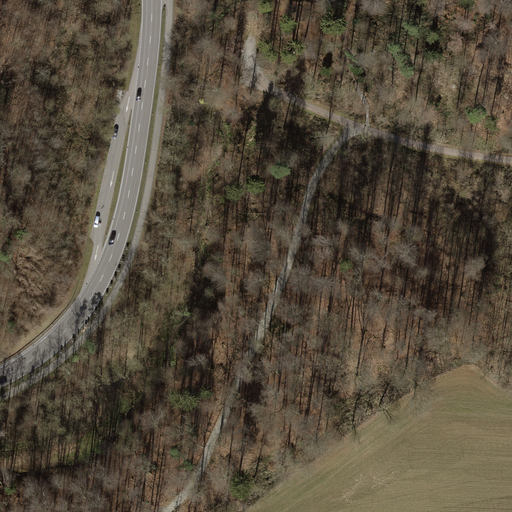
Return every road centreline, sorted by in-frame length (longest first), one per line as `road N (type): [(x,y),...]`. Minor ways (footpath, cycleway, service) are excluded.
road 1 (track): [(165,511),(214,439),(304,200),(331,151),(357,127)]
road 2 (secondary): [(151,0),(127,202),(103,275),(57,340),(0,377)]
road 3 (track): [(261,82),(357,127),(511,160)]
